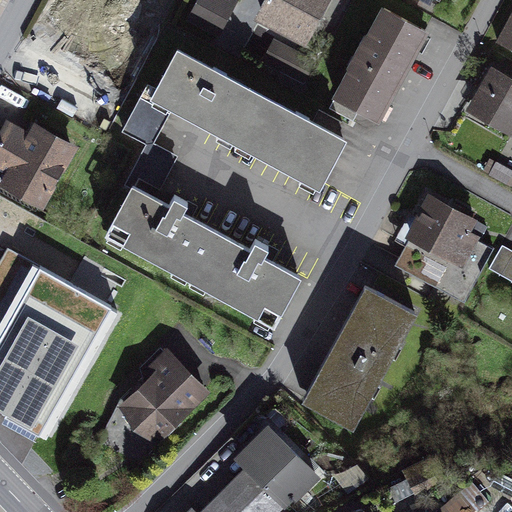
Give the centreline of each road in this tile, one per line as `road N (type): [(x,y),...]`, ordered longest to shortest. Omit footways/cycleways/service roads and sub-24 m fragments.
road 1 (residential): [(407,151),(353,259),(280,370),(136,511)]
road 2 (residential): [(489,0),(407,151)]
